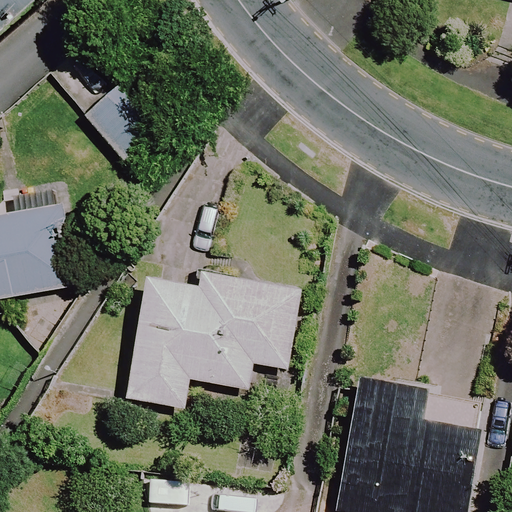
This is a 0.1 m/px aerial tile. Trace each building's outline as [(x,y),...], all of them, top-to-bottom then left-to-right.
[(0,0),(0,24),(27,0),(0,0)] [(109,78),(86,50),(51,79),(74,107),(109,78)] [(169,131),(127,85),(86,122),(128,168),(169,131)] [(0,305),(70,293),(56,213),(0,222),(0,305)] [(205,281),(203,294),(151,286),(133,404),(188,413),(192,385),(251,394),(255,368),(292,374),(303,296),(205,281)] [(470,511),(483,439),(424,428),(430,396),(362,384),(338,511),(470,511)]
